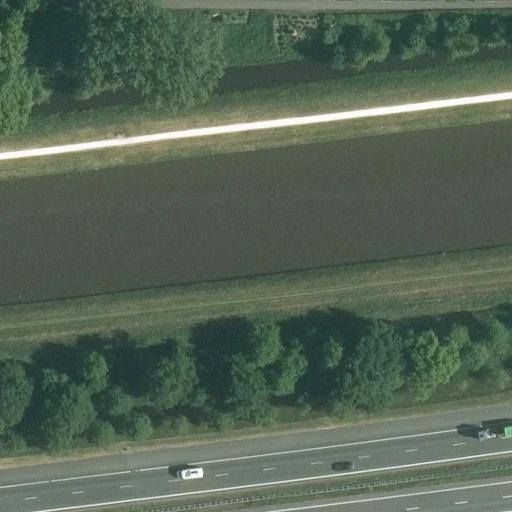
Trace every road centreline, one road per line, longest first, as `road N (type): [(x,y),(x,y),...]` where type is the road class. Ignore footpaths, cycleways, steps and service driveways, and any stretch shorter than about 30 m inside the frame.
road 1 (motorway): [(511,437),(0,503)]
road 2 (motorway): [(387,511),(511,496)]
